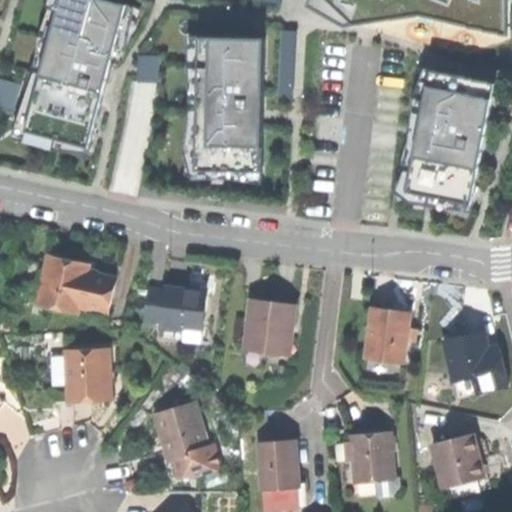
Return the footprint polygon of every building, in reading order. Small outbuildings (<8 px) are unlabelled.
[(129,4),(113,0),(60,0),(26,131),(90,148),(129,4)] [(506,0),(324,0),(352,26),(419,16),(506,36),(506,0)] [(280,96),(292,97),(295,32),(283,32),(280,96)] [(265,39),(200,37),(197,170),(262,172),(265,39)] [(141,81),(161,81),(161,57),(141,56),(141,81)] [(496,83),(432,70),(408,192),(472,204),(496,83)] [(20,84),(1,79),(0,82),(0,104),(14,108),(20,84)] [(68,263),(50,259),(40,303),(80,312),(81,304),(89,271),(90,268),(68,263)] [(117,278),(89,271),(81,304),(110,311),(117,278)] [(168,325),(208,330),(212,292),(189,289),(172,287),(171,291),(168,322),(168,325)] [(152,320),(168,322),(171,291),(155,289),(152,320)] [(275,300),(253,298),(247,349),(285,353),(289,320),(296,321),(298,303),(275,300)] [(392,308),(373,306),(367,357),(407,362),(410,337),(411,328),(412,310),(392,308)] [(292,354),(296,321),(289,320),(285,353),(292,354)] [(207,342),(208,330),(168,325),(166,338),(207,342)] [(420,329),(411,328),(410,337),(419,338),(420,329)] [(468,335),(450,340),(459,380),(477,375),(496,371),(491,348),(487,331),(468,335)] [(511,382),(503,345),(491,348),(496,371),(477,375),(480,391),(511,384),(511,382)] [(70,348),(71,395),(92,395),(111,394),(110,347),(70,348)] [(198,401),(157,413),(165,441),(170,459),(174,458),(179,476),(196,476),(224,468),(217,443),(211,445),(198,401)] [(372,435),(352,436),(353,442),(354,459),(356,481),(377,479),(396,478),(396,476),(392,433),(372,435)] [(473,436),(434,445),(445,486),(483,476),(478,455),(473,436)] [(284,441),(272,442),(272,446),(261,447),(264,490),(299,487),(295,440),(284,441)] [(348,460),(354,459),(353,442),(346,442),(348,460)] [(172,478),(179,476),(174,458),(170,459),(166,460),(172,478)] [(401,476),(396,476),(396,478),(377,479),(378,496),(395,494),(402,486),(401,476)] [(485,482),(483,476),(445,486),(446,491),(485,482)] [(301,507),(299,487),(264,490),(266,510),(301,507)]
